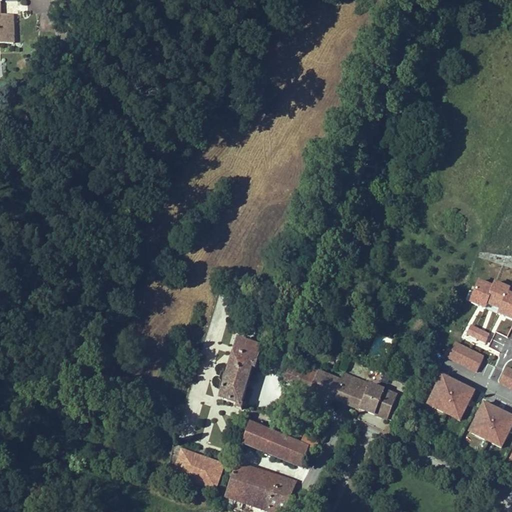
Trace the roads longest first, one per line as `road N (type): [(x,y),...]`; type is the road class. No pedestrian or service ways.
road 1 (residential): [(296,511),(346,422),(511,499)]
road 2 (track): [(0,438),(217,511)]
